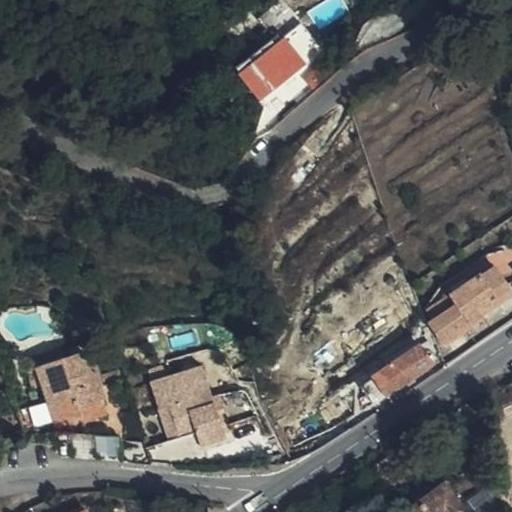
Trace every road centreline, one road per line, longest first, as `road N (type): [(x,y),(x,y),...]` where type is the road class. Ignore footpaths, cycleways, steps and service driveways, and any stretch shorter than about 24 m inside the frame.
road 1 (unclassified): [(0,105),(155,188),(206,201),(261,174),(357,78),(477,15),(511,9)]
road 2 (tertiary): [(265,503),(511,341)]
road 3 (unclassified): [(265,503),(251,491),(127,477),(0,489)]
